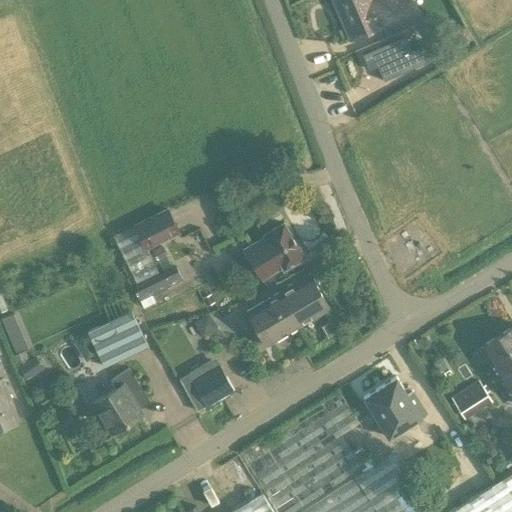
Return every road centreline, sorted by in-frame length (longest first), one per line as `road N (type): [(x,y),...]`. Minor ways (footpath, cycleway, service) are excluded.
road 1 (residential): [(401,327),(272,0)]
road 2 (unclassified): [(401,327),(107,511)]
road 3 (unclassified): [(511,260),(401,327)]
